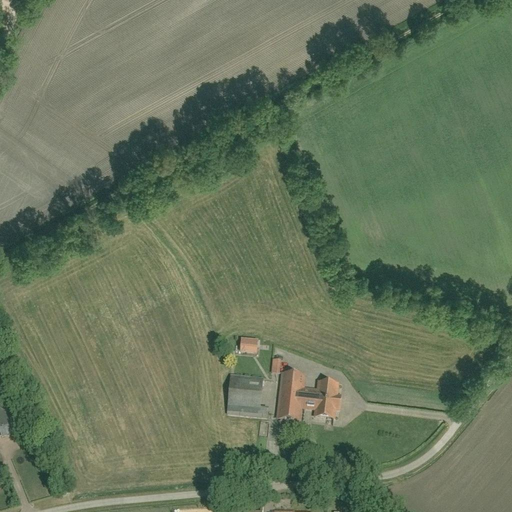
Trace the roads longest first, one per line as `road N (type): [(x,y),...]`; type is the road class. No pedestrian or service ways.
road 1 (track): [(473,0),(0,259)]
road 2 (unclassified): [(54,511),(404,471),(454,428),(511,358)]
